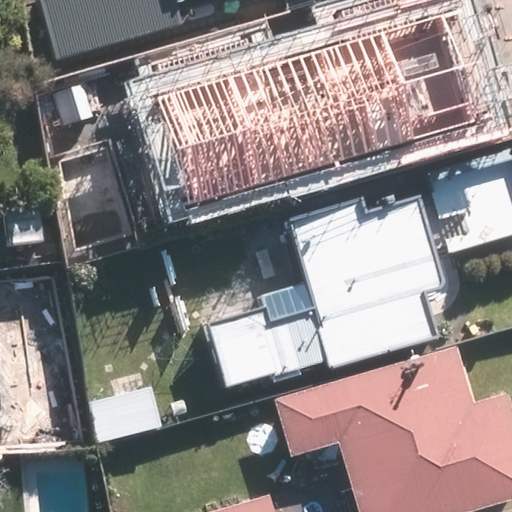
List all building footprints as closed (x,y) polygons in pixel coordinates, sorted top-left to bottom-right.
[(37,0),(54,58),(242,5),(240,0),(37,0)] [(400,26),(244,71),(281,198),(420,158),(420,156),(443,149),(411,39),(405,41),(400,26)] [(260,166),(232,67),(222,31),(95,67),(109,113),(142,103),(167,193),(260,166)] [(511,230),(511,177),(506,157),(426,178),(445,249),(511,230)] [(403,296),(412,293),(414,293),(415,292),(416,290),(417,290),(419,289),(419,287),(419,286),(419,284),(419,283),(417,281),(395,200),(344,215),(340,203),(273,223),(298,310),(257,322),(254,308),(193,325),(211,390),(314,362),(316,370),(416,342),(403,296)] [(0,246),(34,244),(30,206),(0,209),(0,246)] [(342,511),(466,511),(511,499),(511,480),(488,397),(454,406),(439,350),(260,401),(276,461),(323,447),(342,511)] [(98,440),(160,423),(150,388),(88,404),(98,440)] [(45,443),(41,409),(14,412),(19,446),(45,443)] [(141,436),(107,445),(113,474),(148,466),(141,436)] [(265,511),(260,495),(195,511),(265,511)]
